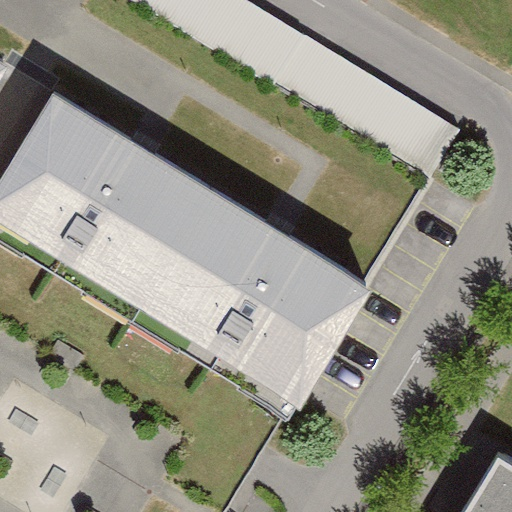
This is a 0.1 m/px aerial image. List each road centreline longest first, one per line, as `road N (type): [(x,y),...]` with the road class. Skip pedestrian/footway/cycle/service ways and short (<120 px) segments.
road 1 (residential): [(322,511),(511,204)]
road 2 (residential): [(511,131),(502,110),(318,0)]
